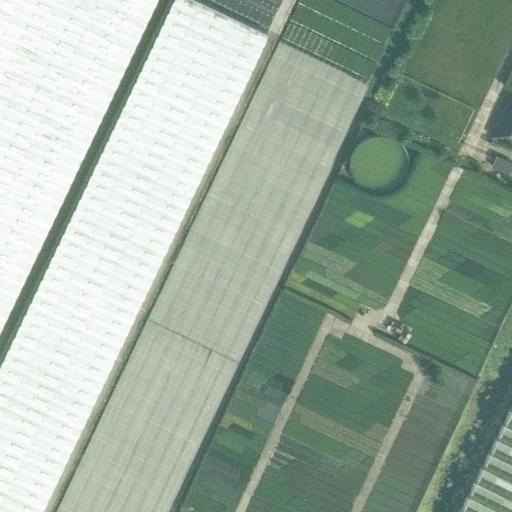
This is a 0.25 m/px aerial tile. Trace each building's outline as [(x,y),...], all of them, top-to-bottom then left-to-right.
[(171,0),(0,360),(0,511),(38,511),(267,32),(198,0),(171,0)] [(0,0),(0,323),(153,0),(0,0)] [(511,91),(511,92),(492,136),(511,145),(511,91)] [(511,166),(497,159),(493,168),(509,176),(511,169),(511,166)] [(511,511),(511,404),(458,511),(511,511)]
